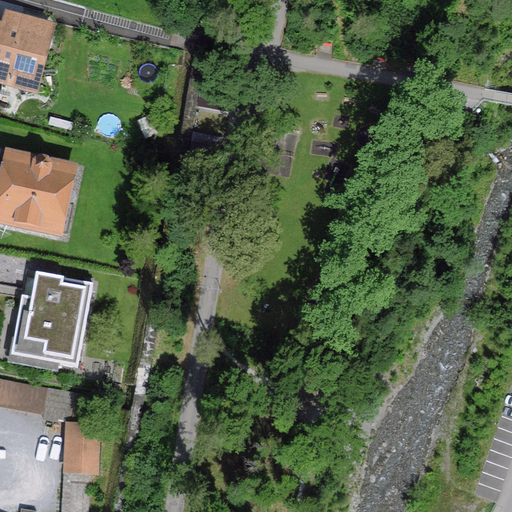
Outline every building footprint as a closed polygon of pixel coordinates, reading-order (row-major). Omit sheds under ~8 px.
[(0,29),(0,80),(3,81),(0,90),(0,106),(23,113),(46,28),(8,18),(5,31),(0,29)] [(0,155),(0,220),(67,235),(73,205),(61,203),(68,170),(51,167),(47,161),(40,159),(34,163),(0,155)] [(78,368),(93,286),(37,275),(32,299),(22,297),(14,340),(24,342),(21,358),(78,368)] [(0,379),(0,407),(43,416),(48,389),(0,379)] [(49,389),(43,420),(57,422),(58,419),(71,422),(77,394),(49,389)] [(72,428),(70,467),(94,469),(96,429),(72,428)] [(66,470),(62,511),(88,511),(91,472),(66,470)]
